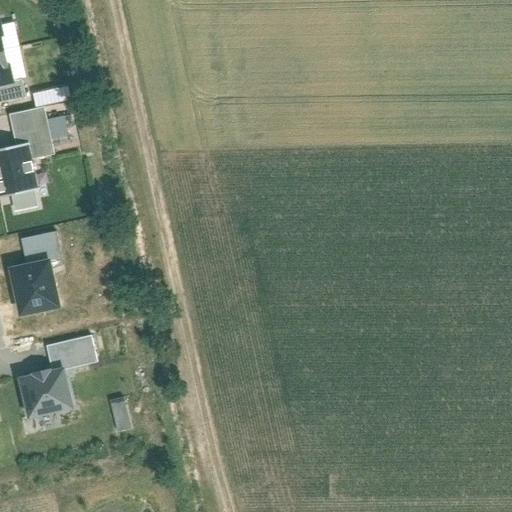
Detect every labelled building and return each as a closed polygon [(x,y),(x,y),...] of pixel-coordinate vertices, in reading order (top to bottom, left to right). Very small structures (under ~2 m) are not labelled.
[(0,21),(0,76),(12,74),(0,21)] [(31,142),(0,148),(0,187),(1,193),(41,185),(31,142)] [(64,307),(52,257),(10,267),(22,317),(64,307)] [(65,359),(23,369),(32,411),(74,401),(65,359)] [(127,397),(112,398),(115,428),(130,427),(127,397)]
